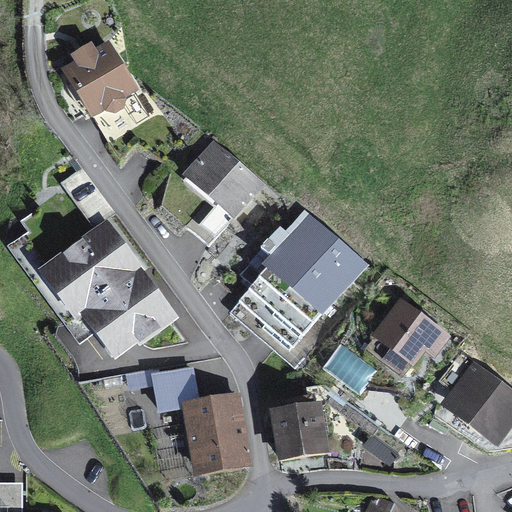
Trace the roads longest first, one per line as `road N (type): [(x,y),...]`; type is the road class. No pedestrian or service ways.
road 1 (residential): [(263,502),(249,401),(223,348),(59,121),(38,48),(41,0)]
road 2 (residential): [(263,502),(319,483),(414,489),(511,468)]
road 3 (residential): [(0,366),(9,421),(29,451),(45,472),(106,511)]
